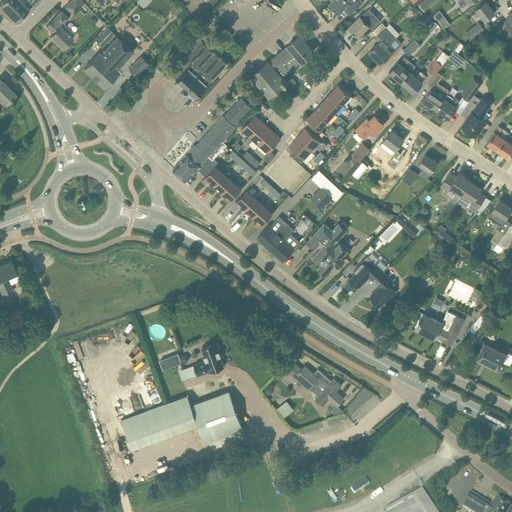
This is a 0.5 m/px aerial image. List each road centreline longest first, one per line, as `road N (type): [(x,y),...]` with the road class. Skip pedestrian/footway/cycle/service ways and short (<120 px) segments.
road 1 (residential): [(156,169),(308,298),(511,410)]
road 2 (primary): [(412,379),(333,336),(238,267)]
road 3 (residential): [(511,182),(386,96),(347,59)]
road 4 (residential): [(412,379),(410,398),(511,487)]
road 5 (residential): [(201,112),(305,8)]
road 6 (residential): [(261,105),(285,128),(347,59)]
